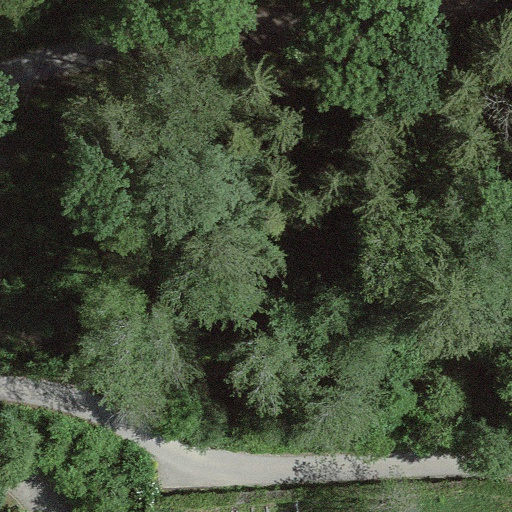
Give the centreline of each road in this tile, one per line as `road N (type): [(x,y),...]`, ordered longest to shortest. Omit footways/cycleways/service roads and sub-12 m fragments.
road 1 (residential): [(511,473),(188,443),(35,389),(0,385)]
road 2 (track): [(0,73),(223,28),(476,0)]
